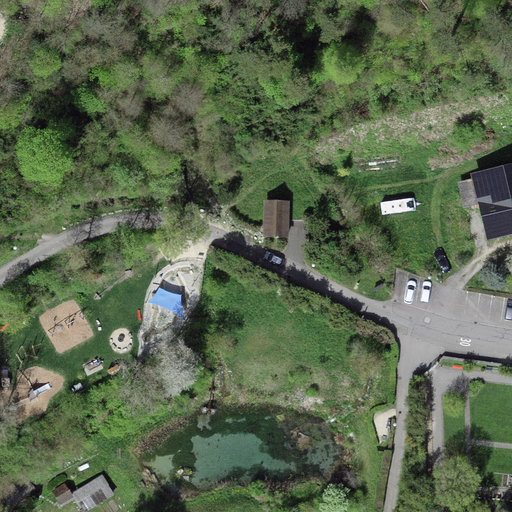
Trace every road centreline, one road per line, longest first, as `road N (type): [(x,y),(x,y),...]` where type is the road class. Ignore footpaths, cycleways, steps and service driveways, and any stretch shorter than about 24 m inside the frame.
road 1 (residential): [(0,277),(53,240),(169,218),(415,324)]
road 2 (residential): [(388,511),(415,324)]
